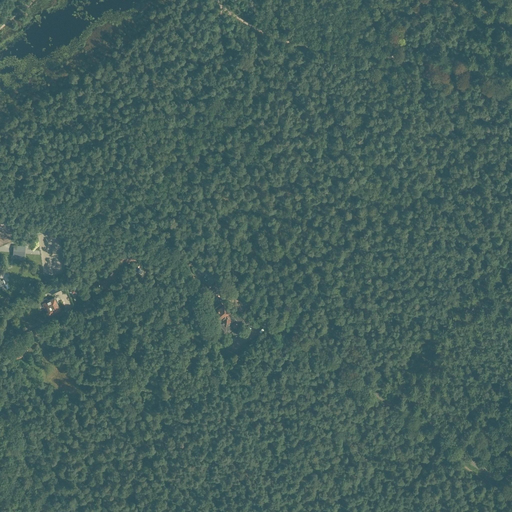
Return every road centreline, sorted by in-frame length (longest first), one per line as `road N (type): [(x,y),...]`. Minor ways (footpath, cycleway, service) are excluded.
road 1 (unclassified): [(511,491),(183,256),(0,181)]
road 2 (tertiary): [(53,511),(0,378)]
